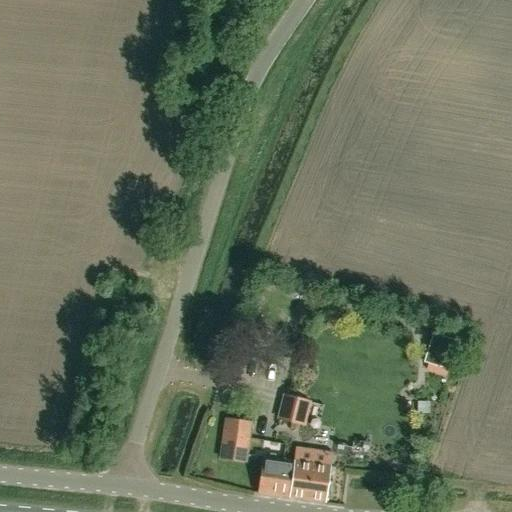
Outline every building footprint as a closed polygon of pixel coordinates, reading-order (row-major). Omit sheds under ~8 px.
[(457,341),(432,333),(423,362),(448,370),(457,341)] [(295,423),(299,405),(284,401),(279,419),(295,423)] [(246,461),(252,423),(226,419),(220,458),(246,461)] [(294,461),(289,497),(326,502),(331,466),(330,466),(332,453),(297,447),(295,461),(294,461)] [(289,497),(294,461),(263,456),(258,493),(289,497)]
